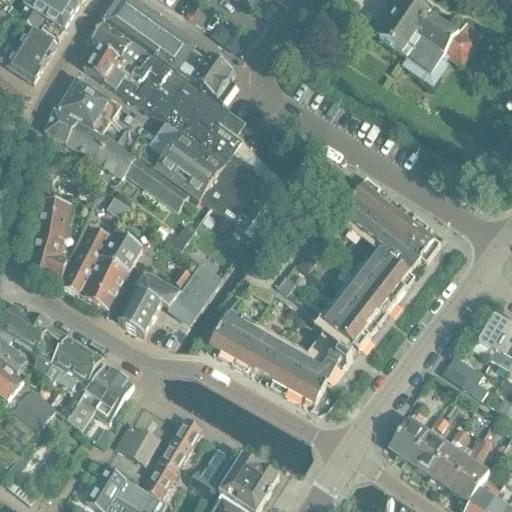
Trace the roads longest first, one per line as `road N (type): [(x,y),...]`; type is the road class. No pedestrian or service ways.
road 1 (residential): [(499,251),(268,99),(264,67),(307,0)]
road 2 (residential): [(106,0),(38,109),(2,282)]
road 3 (residential): [(347,457),(477,279)]
road 4 (residential): [(347,457),(198,371),(151,368)]
road 5 (residential): [(151,368),(2,282)]
road 6 (residential): [(151,368),(162,408),(236,450)]
